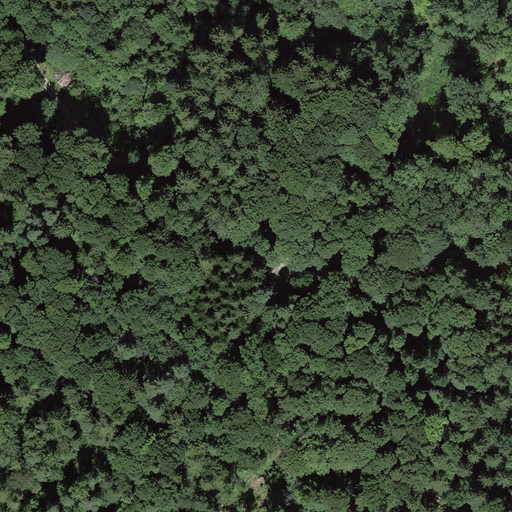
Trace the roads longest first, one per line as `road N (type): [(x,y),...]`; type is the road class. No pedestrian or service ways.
road 1 (track): [(8,0),(82,98),(254,210),(300,278),(511,262)]
road 2 (track): [(300,278),(254,332),(251,417),(325,457),(473,511)]
